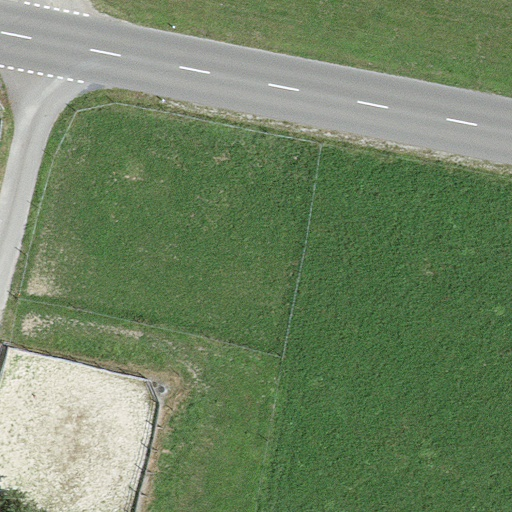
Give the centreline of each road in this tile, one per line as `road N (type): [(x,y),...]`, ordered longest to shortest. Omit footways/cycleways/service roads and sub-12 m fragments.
road 1 (tertiary): [(0,21),(511,119)]
road 2 (track): [(0,225),(41,0)]
